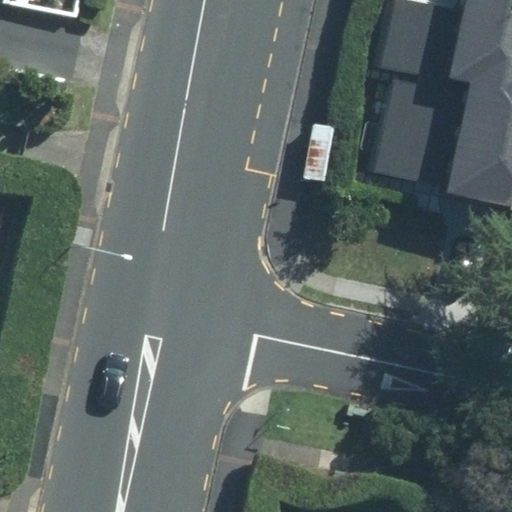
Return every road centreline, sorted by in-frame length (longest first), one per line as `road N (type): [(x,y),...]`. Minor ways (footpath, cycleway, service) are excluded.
road 1 (residential): [(511,389),(157,319)]
road 2 (secondary): [(221,0),(157,319)]
road 3 (secondary): [(157,319),(117,511)]
